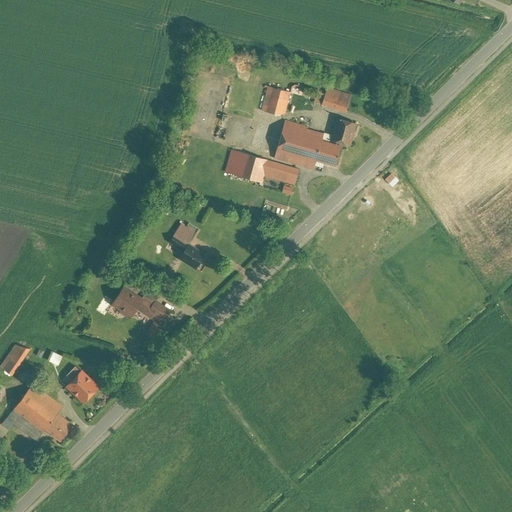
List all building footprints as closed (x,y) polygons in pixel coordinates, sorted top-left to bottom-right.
[(262,109),(285,114),(290,92),(268,86),(262,109)] [(328,87),(326,94),(317,91),(314,102),(346,111),(351,94),(328,87)] [(338,117),(333,135),(307,128),(307,125),(286,120),(276,156),(314,167),(316,160),(334,165),(340,145),(335,143),(336,140),(350,144),(356,122),(338,117)] [(299,168),(232,149),(225,172),(262,182),(265,175),(294,184),(299,168)] [(293,187),(284,185),(282,192),(291,194),(293,187)] [(188,244),(198,228),(189,221),(186,227),(181,223),(173,235),(188,244)] [(189,247),(181,260),(195,269),(204,256),(189,247)] [(170,310),(155,299),(153,301),(143,294),(142,297),(123,285),(110,305),(130,318),(137,308),(150,317),(152,313),(162,320),(170,310)] [(0,367),(10,375),(29,349),(16,345),(0,366),(0,367)] [(51,350),(46,359),(58,365),(63,356),(51,350)] [(98,386),(79,367),(63,384),(82,402),(98,386)] [(33,382),(10,410),(41,434),(45,430),(58,413),(63,406),(33,382)] [(58,413),(45,430),(58,440),(71,423),(58,413)]
